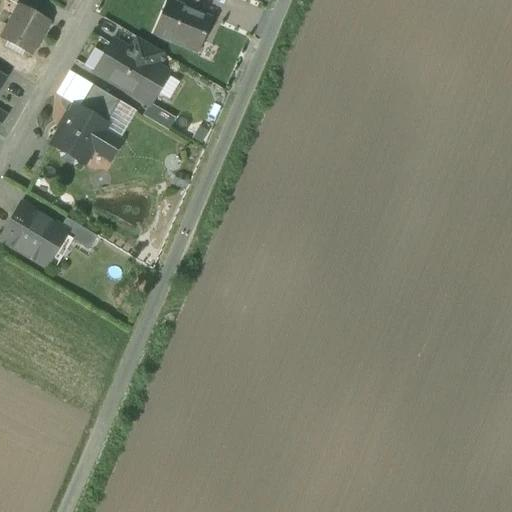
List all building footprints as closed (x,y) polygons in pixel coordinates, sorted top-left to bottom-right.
[(211,20),(167,2),(153,34),(197,53),(211,20)] [(48,22),(19,7),(1,40),(29,56),(48,22)] [(137,39),(129,52),(154,66),(156,61),(162,65),(166,57),(137,39)] [(149,105),(168,75),(154,66),(129,52),(112,42),(94,73),(149,106),(149,105)] [(78,109),(105,125),(119,102),(91,86),(78,109)] [(149,105),(149,106),(143,117),(160,127),(166,116),(149,105)] [(78,109),(74,107),(51,146),(61,152),(60,154),(61,159),(72,165),(76,164),(77,162),(82,165),(91,150),(102,132),(106,126),(105,125),(78,109)] [(166,116),(160,127),(167,131),(174,120),(166,116)] [(102,132),(91,150),(109,161),(120,143),(102,132)] [(59,229),(20,206),(0,239),(0,240),(45,268),(47,264),(63,237),(65,233),(59,229)] [(59,229),(65,233),(63,237),(70,241),(88,252),(96,237),(65,219),(59,229)] [(63,237),(47,264),(55,268),(70,241),(63,237)]
